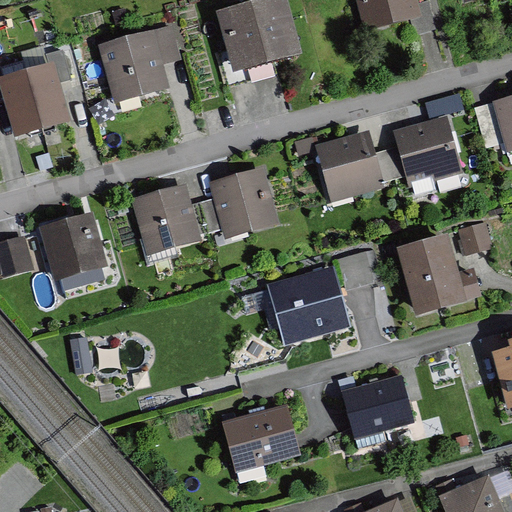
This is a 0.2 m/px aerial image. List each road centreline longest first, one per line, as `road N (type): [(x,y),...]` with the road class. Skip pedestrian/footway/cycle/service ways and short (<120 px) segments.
road 1 (residential): [(511,64),(0,207)]
road 2 (residential): [(511,319),(249,391)]
road 3 (residential): [(511,456),(298,511)]
